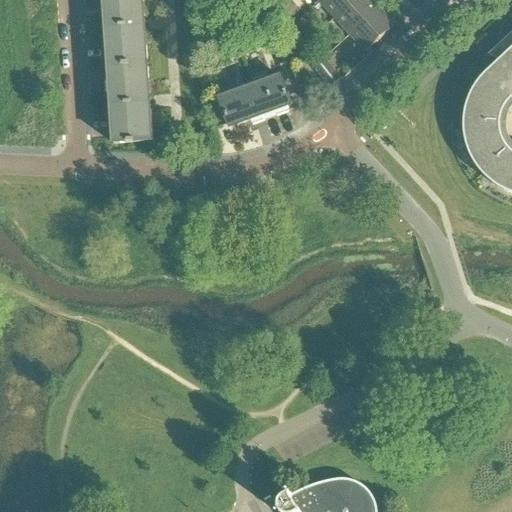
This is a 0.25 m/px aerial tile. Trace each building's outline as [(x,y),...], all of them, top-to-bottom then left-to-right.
[(104,0),(109,68),(147,65),(143,0),(104,0)] [(322,0),(319,3),(335,20),(356,0),(322,0)] [(356,0),(335,20),(351,37),(380,10),(370,0),(356,0)] [(380,10),(351,37),(366,54),(395,27),(380,10)] [(291,29),(301,40),(313,30),(303,19),(291,29)] [(511,153),(509,150),(506,147),(504,144),(503,140),(502,137),(501,133),(500,129),(500,125),(501,121),(502,118),(503,114),(505,110),(507,107),(509,104),(511,101),(511,35),(489,57),(499,63),(488,73),(482,79),(480,82),(478,85),(475,88),(473,91),(471,96),(469,99),(468,103),(467,106),(466,108),(466,111),(465,116),(464,121),(464,126),(464,131),(464,135),(465,139),(466,144),(467,148),(468,152),(469,155),(471,159),(474,164),(475,166),(478,171),(482,175),(486,180),(488,182),(491,184),(494,186),(497,189),(500,190),(504,192),(507,194),(511,195),(511,153)] [(300,52),(308,63),(317,55),(309,45),(300,52)] [(315,71),(330,89),(342,80),(327,61),(315,71)] [(147,65),(109,68),(114,146),(153,143),(147,65)] [(220,101),(230,129),(251,121),(251,123),(288,109),(288,108),(290,107),(280,78),(220,101)] [(377,511),(377,510),(376,504),(374,501),(371,496),(368,492),(364,488),(359,485),(355,483),(352,482),(346,481),(341,481),(335,481),(330,482),(326,483),(310,488),(302,491),(298,494),(285,501),(283,502),(281,505),(280,508),(279,511),(377,511)]
